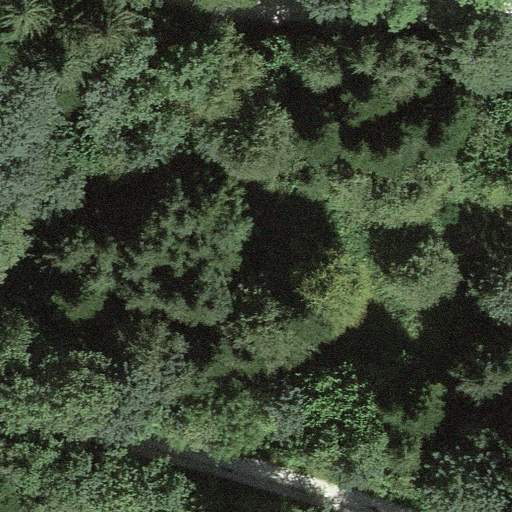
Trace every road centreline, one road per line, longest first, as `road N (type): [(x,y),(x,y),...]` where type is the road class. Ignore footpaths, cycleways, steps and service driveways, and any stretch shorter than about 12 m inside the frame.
road 1 (track): [(373,511),(0,398)]
road 2 (track): [(225,0),(511,13)]
